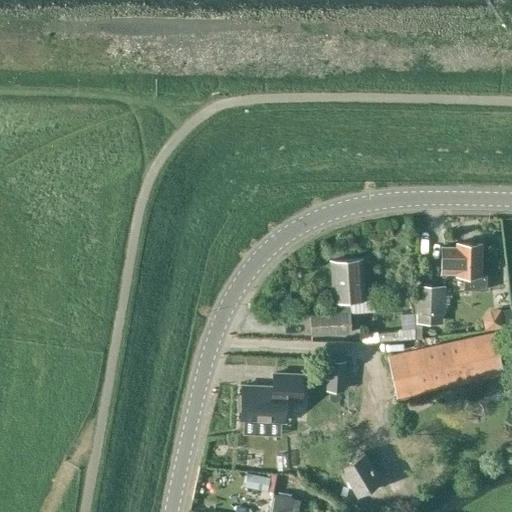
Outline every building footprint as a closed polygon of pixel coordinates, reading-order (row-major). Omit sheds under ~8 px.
[(456,272),(456,275),(463,275),(463,289),(485,289),(486,275),(480,275),(481,243),(456,243),(456,247),(441,246),(440,272),(456,272)] [(351,332),(349,312),(348,300),(364,299),(362,259),(330,260),(333,313),(309,315),(310,335),(351,332)] [(415,313),(417,313),(417,323),(441,323),(441,314),(443,314),(444,286),(416,286),(415,313)] [(495,314),(477,316),(478,331),(496,330),(495,314)] [(398,339),(415,338),(415,328),(401,329),(397,330),(398,339)] [(377,341),(377,332),(376,331),(361,333),(362,342),(377,341)] [(493,334),(388,357),(396,396),(502,373),(493,334)] [(285,400),(301,400),(302,375),(273,373),(272,387),(241,385),(241,394),(237,397),(236,407),(240,411),(240,419),(284,421),(285,400)] [(369,487),(380,481),(363,452),(339,466),(366,511),(379,503),(369,487)] [(288,511),(292,497),(271,493),(267,511),(288,511)]
